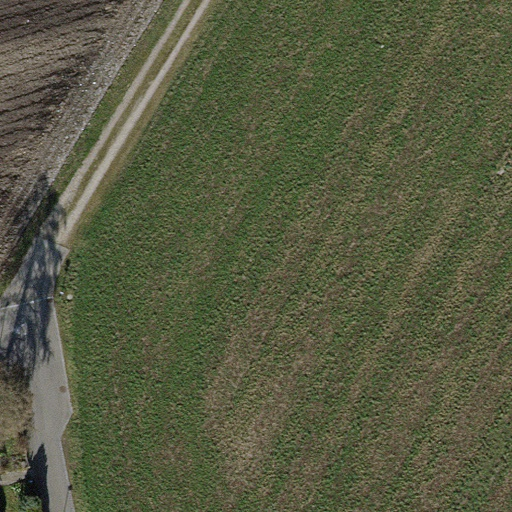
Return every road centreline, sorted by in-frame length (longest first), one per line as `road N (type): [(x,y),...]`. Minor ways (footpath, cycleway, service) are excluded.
road 1 (track): [(217,0),(28,327)]
road 2 (residential): [(28,327),(61,511)]
